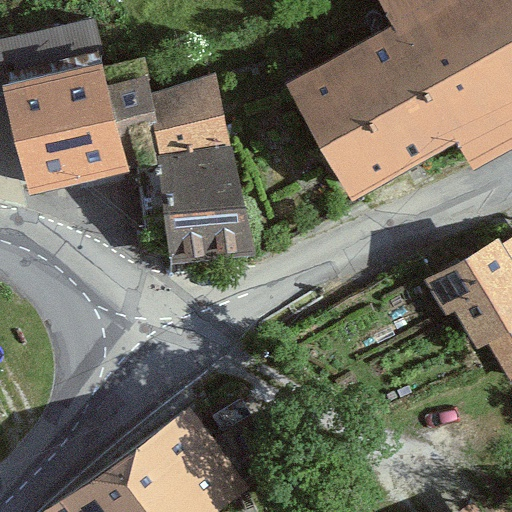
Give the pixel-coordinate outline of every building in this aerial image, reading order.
[(458,173),(511,139),(511,0),(349,0),(366,25),(257,92),(327,205),(436,137),(458,173)] [(11,85),(38,192),(147,165),(120,57),(11,85)] [(250,66),(169,74),(177,150),(257,143),(250,66)] [(168,265),(271,257),(263,159),(160,167),(168,265)] [(511,382),(511,289),(510,286),(511,285),(511,211),(415,270),(487,396),(511,382)] [(53,503),(58,511),(230,511),(263,489),(202,401),(53,503)]
